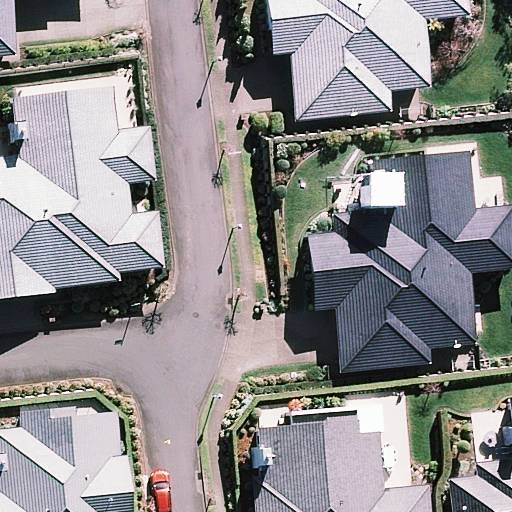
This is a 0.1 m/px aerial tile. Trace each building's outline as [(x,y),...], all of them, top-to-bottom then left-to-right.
[(288,50),(296,120),(386,109),(384,91),(426,86),(418,22),(461,17),(458,0),(265,0),(272,52),(288,50)] [(0,163),(0,295),(114,280),(113,271),(159,265),(152,214),(122,218),(118,183),(147,179),(141,131),(113,135),(107,86),(12,99),(20,160),(0,163)] [(336,303),(343,369),(422,360),(420,345),(469,339),(461,272),(510,266),(504,210),(468,214),(461,154),(375,164),(380,214),(331,220),(333,235),(306,239),(314,305),(336,303)] [(0,493),(0,511),(126,511),(117,409),(0,419),(0,469),(2,493),(0,493)] [(377,488),(371,414),(264,423),(268,479),(250,481),(252,511),(421,511),(419,484),(377,488)] [(511,511),(511,468),(448,476),(451,511),(511,511)]
